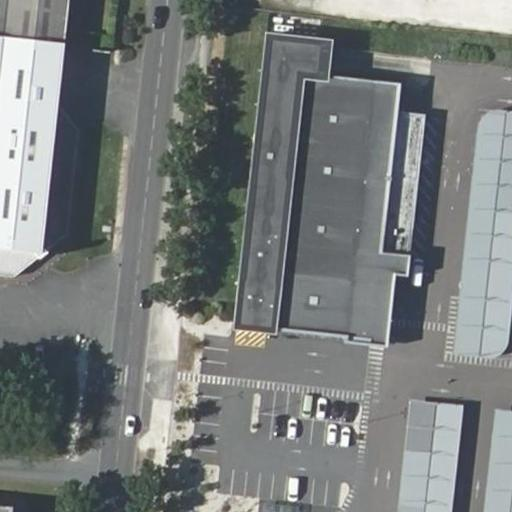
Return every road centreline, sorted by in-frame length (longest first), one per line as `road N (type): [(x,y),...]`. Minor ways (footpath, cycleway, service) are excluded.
road 1 (residential): [(170,0),(115,511)]
road 2 (unknown): [(0,323),(132,350),(240,355)]
road 3 (unknown): [(120,470),(0,460)]
